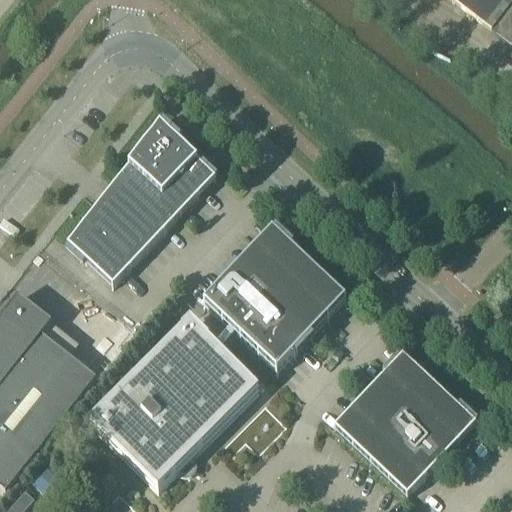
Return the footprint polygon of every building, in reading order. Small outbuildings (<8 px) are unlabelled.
[(511,0),(445,0),(496,38),(511,50),(511,0)] [(143,153),(66,251),(67,252),(64,255),(82,271),(85,269),(112,294),(214,185),(216,182),(199,165),(196,168),(178,151),(181,148),(163,131),(160,134),(159,133),(158,134),(156,131),(140,151),(143,153)] [(254,258),(203,312),(276,381),(345,308),(344,307),(347,304),(329,288),(326,291),(272,239),(271,240),(268,237),(251,255),(254,258)] [(0,497),(5,501),(95,387),(41,344),(51,331),(39,321),(29,314),(17,304),(0,325),(0,497)] [(92,363),(83,375),(99,388),(139,338),(107,313),(99,323),(115,336),(92,363)] [(182,337),(101,418),(89,430),(157,498),(175,480),(174,479),(175,478),(173,477),(172,478),(171,476),(176,471),(178,474),(185,467),(182,465),(191,455),(196,460),(257,398),(207,348),(208,347),(189,328),(181,337),(182,337)] [(459,410),(456,413),(402,362),(401,363),(398,360),(381,378),(384,381),(333,435),(406,504),(475,431),(474,430),(477,427),(459,410)]
